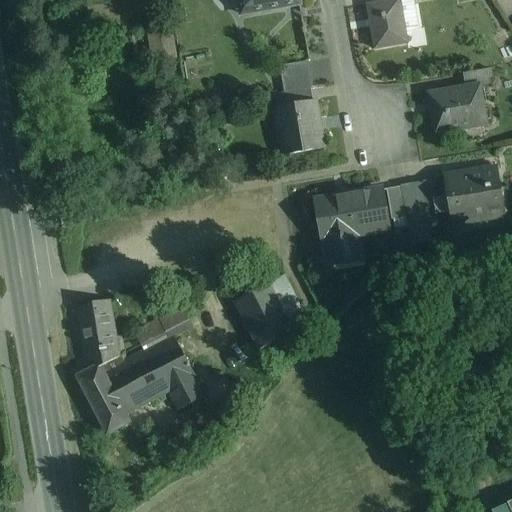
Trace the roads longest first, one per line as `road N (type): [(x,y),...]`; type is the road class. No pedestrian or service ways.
road 1 (secondary): [(59,511),(0,136)]
road 2 (residential): [(361,167),(331,0)]
